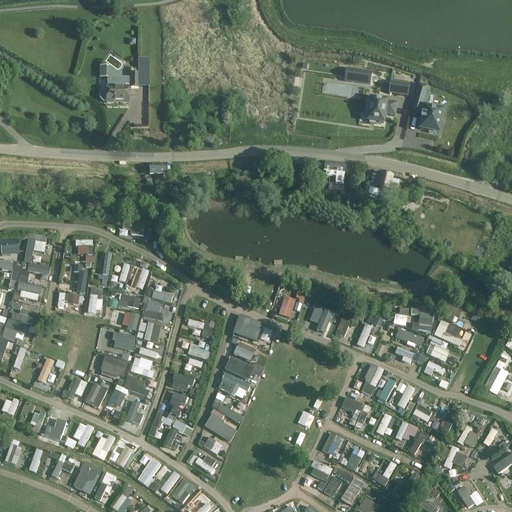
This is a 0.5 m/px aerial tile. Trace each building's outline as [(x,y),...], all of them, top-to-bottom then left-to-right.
[(106,103),(129,103),(129,89),(139,88),(139,74),(130,74),(130,79),(129,79),(129,78),(109,78),(107,80),(107,87),(107,88),(103,88),(100,91),(100,99),(102,102),(106,102),(106,103)] [(388,94),(407,97),(409,85),(390,82),(388,94)] [(444,111),(424,107),(426,96),(423,96),(425,88),(418,86),(410,113),(421,116),(420,121),(421,121),(419,130),(428,132),(428,133),(437,135),(437,133),(439,134),(444,111)] [(396,104),(371,100),(368,122),(369,122),(369,124),(374,124),(375,123),(383,124),(385,114),(394,115),(396,104)] [(398,127),(396,134),(404,135),(405,129),(398,127)] [(330,177),(329,184),(343,186),(346,165),(325,162),(322,162),(322,165),(325,166),(324,171),(328,172),(331,172),(330,177)] [(154,177),(155,183),(163,183),(163,176),(166,175),(166,164),(149,165),(149,176),(156,176),(156,177),(154,177)] [(369,195),(376,197),(377,190),(389,193),(393,175),(381,173),(380,179),(373,177),(369,195)] [(346,206),(360,208),(363,194),(356,193),(357,188),(350,186),(346,206)] [(143,236),(145,225),(124,220),(121,236),(128,237),(129,233),(143,236)] [(33,252),(46,253),(46,236),(27,235),(26,263),(32,263),(33,252)] [(1,253),(19,253),(19,240),(1,240),(1,253)] [(92,268),(93,241),(77,240),(76,254),(86,255),(85,267),(92,268)] [(99,284),(106,286),(113,254),(106,252),(99,284)] [(21,266),(0,260),(0,269),(12,273),(8,288),(15,290),(21,266)] [(28,271),(49,275),(51,268),(30,264),(28,271)] [(125,285),(129,265),(123,264),(119,284),(125,285)] [(86,292),(87,273),(82,273),(82,265),(74,265),(73,291),(86,292)] [(143,269),(139,280),(134,278),(131,286),(142,291),(150,272),(143,269)] [(20,298),(38,302),(42,287),(19,283),(17,291),(21,291),(20,298)] [(88,312),(101,314),(104,289),(91,288),(88,312)] [(0,290),(0,303),(10,307),(14,295),(0,290)] [(154,291),(152,298),(171,303),(173,296),(154,291)] [(58,305),(83,306),(84,295),(59,294),(58,305)] [(138,311),(141,299),(121,294),(118,306),(138,311)] [(283,299),(277,315),(290,320),(296,304),(283,299)] [(161,323),(163,315),(159,314),(161,304),(148,301),(144,318),(161,323)] [(422,310),(418,333),(430,335),(434,312),(422,310)] [(125,313),(123,326),(128,327),(128,330),(137,332),(140,316),(125,313)] [(261,334),(248,329),(251,320),(242,317),(235,335),(258,343),(261,334)] [(381,327),(383,321),(376,318),(373,324),(381,327)] [(434,336),(459,347),(461,341),(456,339),(460,329),(440,321),(434,336)] [(192,336),(209,338),(210,324),(194,322),(192,336)] [(158,343),(161,325),(147,323),(145,341),(158,343)] [(144,334),(146,326),(140,324),(138,333),(144,334)] [(364,349),(373,328),(363,324),(354,345),(364,349)] [(400,329),(397,336),(422,348),(425,341),(400,329)] [(460,331),(457,338),(463,340),(459,349),(466,351),(469,344),(463,342),(467,334),(460,331)] [(133,353),(136,338),(115,333),(112,348),(133,353)] [(432,339),(427,356),(446,362),(449,351),(446,350),(448,343),(432,339)] [(5,352),(10,354),(14,344),(1,340),(0,342),(0,366),(5,352)] [(252,361),(255,348),(235,343),(232,356),(252,361)] [(402,360),(410,364),(414,354),(398,347),(395,353),(403,357),(402,360)] [(19,371),(27,350),(20,348),(13,369),(19,371)] [(155,360),(157,353),(141,348),(139,355),(155,360)] [(31,367),(37,353),(32,351),(26,365),(31,367)] [(412,360),(421,365),(425,358),(416,353),(412,360)] [(101,370),(124,378),(129,364),(106,356),(101,370)] [(150,371),(153,363),(136,357),(131,372),(152,380),(155,372),(150,371)] [(260,380),(264,370),(230,357),(218,392),(235,398),(238,389),(249,392),(255,378),(260,380)] [(188,359),(185,369),(201,374),(203,363),(188,359)] [(426,368),(442,377),(445,370),(430,362),(426,368)] [(362,392),(373,397),(383,370),(372,365),(362,392)] [(171,387),(191,393),(195,380),(175,374),(171,387)] [(498,378),(490,375),(484,392),(497,397),(500,389),(506,392),(511,378),(499,374),(498,378)] [(75,393),(87,399),(93,385),(74,377),(65,397),(72,400),(75,393)] [(439,386),(446,390),(449,384),(442,380),(439,386)] [(99,408),(108,390),(95,384),(87,402),(99,408)] [(120,408),(129,391),(117,385),(106,407),(112,410),(115,405),(120,408)] [(408,404),(410,398),(396,392),(391,405),(410,413),(413,407),(408,404)] [(190,407),(193,400),(174,393),(170,404),(175,406),(171,414),(178,417),(183,404),(190,407)] [(360,415),(364,404),(346,398),(342,408),(360,415)] [(419,398),(413,417),(428,422),(432,411),(421,408),(424,400),(419,398)] [(6,400),(3,413),(15,416),(18,400),(13,399),(13,402),(6,400)] [(134,421),(140,424),(145,413),(139,410),(141,405),(134,402),(125,420),(133,424),(134,421)] [(233,440),(237,429),(221,423),(224,417),(241,423),(243,416),(231,411),(232,408),(219,403),(208,429),(233,440)] [(367,418),(370,408),(364,406),(361,416),(367,418)] [(39,434),(46,413),(38,410),(31,431),(39,434)] [(158,411),(155,421),(171,426),(174,416),(158,411)] [(385,414),(376,433),(384,437),(385,434),(389,435),(396,420),(385,414)] [(447,435),(453,417),(446,415),(440,433),(447,435)] [(63,436),(69,420),(58,416),(52,433),(63,436)] [(175,420),(172,428),(189,437),(193,429),(175,420)] [(431,428),(436,431),(440,424),(434,421),(431,428)] [(73,438),(79,441),(77,445),(84,449),(94,429),(81,422),(73,438)] [(403,422),(395,439),(411,446),(418,429),(403,422)] [(466,426),(457,442),(472,450),(479,437),(471,432),(473,429),(466,426)] [(152,429),(149,436),(160,440),(162,433),(152,429)] [(162,444),(169,449),(179,434),(172,429),(162,444)] [(491,429),(484,445),(490,448),(498,432),(491,429)] [(341,439),(330,433),(322,451),(333,456),(341,439)] [(104,462),(115,438),(110,436),(107,440),(101,437),(92,456),(104,462)] [(217,455),(220,450),(214,446),(216,442),(208,437),(203,447),(217,455)] [(430,437),(427,442),(433,445),(436,440),(430,437)] [(69,438),(65,446),(74,450),(77,442),(69,438)] [(114,456),(125,465),(137,449),(130,444),(126,449),(122,446),(114,456)] [(427,445),(423,451),(430,455),(434,449),(427,445)] [(455,459),(465,463),(468,457),(459,453),(460,450),(452,447),(443,467),(450,470),(455,459)] [(349,461),(339,458),(337,464),(358,471),(365,452),(354,448),(349,461)] [(29,472),(37,474),(43,451),(35,449),(29,472)] [(52,453),(43,475),(49,478),(58,455),(52,453)] [(62,454),(50,479),(56,481),(68,457),(62,454)] [(511,455),(493,466),(498,475),(511,466),(511,455)] [(145,466),(149,459),(144,456),(140,463),(145,466)] [(207,456),(204,461),(199,458),(194,465),(212,475),(215,470),(217,472),(221,465),(207,456)] [(138,482),(149,487),(161,463),(151,458),(138,482)] [(316,462),(311,475),(327,482),(332,469),(316,462)] [(376,473),(372,481),(385,487),(396,465),(390,462),(383,477),(376,473)] [(62,471),(69,473),(72,465),(65,463),(62,471)] [(83,491),(88,480),(95,483),(101,470),(85,463),(74,487),(83,491)] [(168,478),(172,473),(166,469),(163,475),(168,478)] [(335,497),(341,483),(348,486),(352,476),(336,469),(324,492),(335,497)] [(450,478),(457,476),(456,470),(449,472),(450,478)] [(106,472),(95,499),(100,502),(104,492),(109,494),(117,477),(106,472)] [(153,481),(149,487),(163,498),(180,477),(174,472),(167,479),(165,477),(158,485),(153,481)] [(401,496),(407,499),(421,476),(414,473),(401,496)] [(393,482),(399,485),(403,477),(398,474),(393,482)] [(354,501),(366,484),(355,478),(344,494),(354,501)] [(183,479),(171,499),(186,508),(198,488),(183,479)] [(437,487),(429,493),(435,500),(442,493),(437,487)] [(458,491),(468,510),(476,505),(466,487),(458,491)] [(132,492),(127,488),(122,495),(127,499),(132,492)] [(376,495),(369,491),(365,496),(373,501),(376,495)] [(344,496),(341,502),(352,507),(354,501),(344,496)] [(359,511),(371,511),(377,504),(365,497),(357,511),(359,511)] [(384,498),(380,504),(387,509),(391,502),(384,498)] [(209,511),(216,506),(210,500),(205,504),(202,500),(193,509),(195,511),(209,511)] [(430,502),(426,511),(429,511),(438,511),(440,507),(430,502)]
